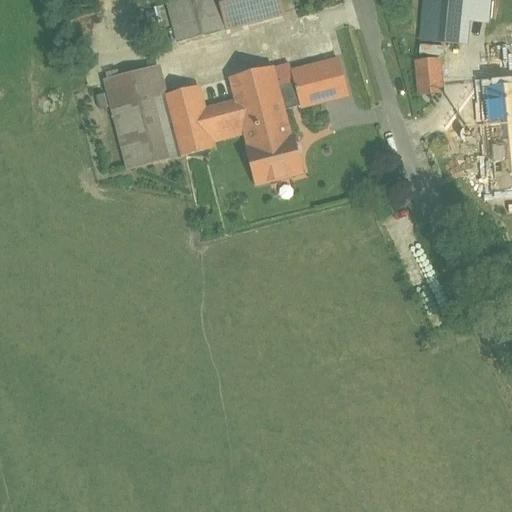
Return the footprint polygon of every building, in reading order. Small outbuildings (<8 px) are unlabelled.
[(201,0),(167,0),(172,17),(204,9),(201,0)] [(201,0),(204,9),(210,34),(270,18),(265,0),(201,0)] [(280,0),(265,0),(270,18),(284,15),(280,0)] [(480,0),(426,0),(422,41),(475,46),(480,0)] [(164,6),(154,9),(159,30),(169,27),(164,6)] [(204,9),(172,17),(178,42),(210,34),(204,9)] [(439,60),(416,62),(419,96),(442,94),(439,60)] [(274,68),(230,79),(236,103),(205,111),(199,87),(165,96),(158,67),(106,81),(129,171),(181,158),(215,149),(210,133),(241,125),(241,122),(285,111),(300,107),(301,108),(348,96),(339,61),(292,73),(294,82),(278,86),(274,68)] [(511,87),(483,90),(486,121),(511,118),(511,87)] [(285,111),(241,122),(241,125),(247,147),(246,147),(257,186),(302,174),(292,136),(291,136),(285,111)] [(511,118),(486,121),(492,195),(511,192),(511,118)] [(273,186),(275,196),(292,193),(289,182),(273,186)]
